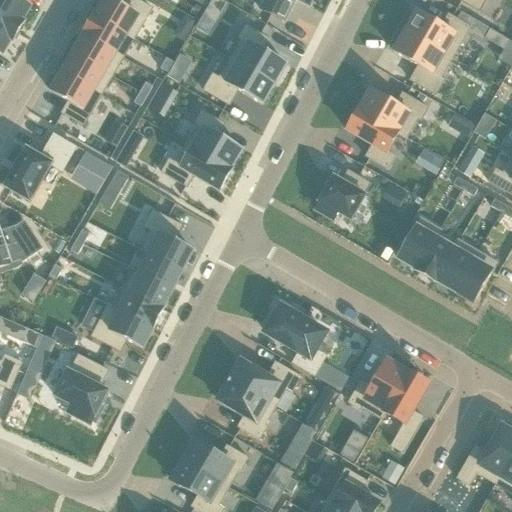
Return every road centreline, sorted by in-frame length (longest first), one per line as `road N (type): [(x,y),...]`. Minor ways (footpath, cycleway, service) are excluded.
road 1 (residential): [(242,236),(105,501),(0,455)]
road 2 (residential): [(242,236),(480,376)]
road 3 (residential): [(362,0),(242,236)]
road 4 (residential): [(399,511),(480,376)]
road 5 (residential): [(67,0),(0,117)]
